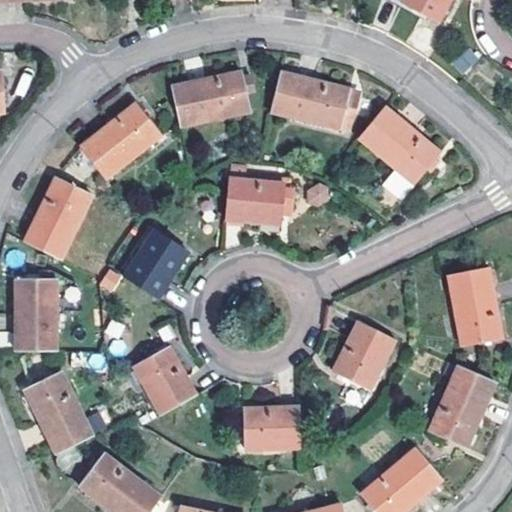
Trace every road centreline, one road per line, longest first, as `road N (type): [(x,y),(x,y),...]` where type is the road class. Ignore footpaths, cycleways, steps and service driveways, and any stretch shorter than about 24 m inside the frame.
road 1 (residential): [(511,169),(430,91),(337,46),(240,35),(145,59),(91,88)]
road 2 (residential): [(302,298),(276,274),(236,274),(211,301),(210,337),(221,354),(256,370),(292,355),(307,319)]
road 3 (residential): [(511,192),(302,298)]
road 4 (residential): [(91,88),(52,126),(0,203)]
